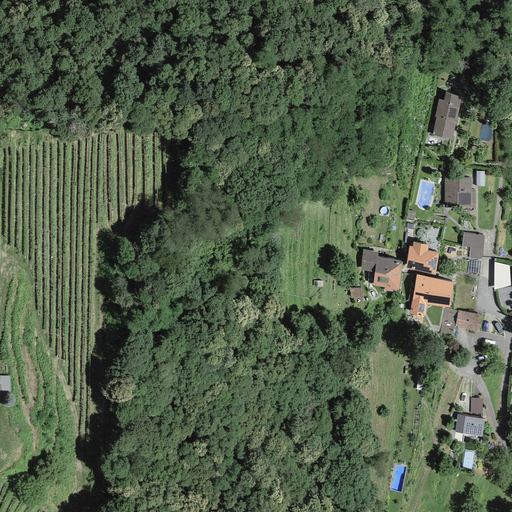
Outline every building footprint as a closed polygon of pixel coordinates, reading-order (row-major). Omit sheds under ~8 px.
[(461,98),(446,92),(444,101),(438,99),(434,117),(436,118),(432,135),(452,139),(461,98)] [(471,178),(444,178),(444,205),(457,205),(457,208),(475,208),(475,191),(471,191),(471,178)] [(414,220),(416,212),(408,210),(406,218),(414,220)] [(484,236),(463,233),(462,246),(470,247),(469,257),(481,259),(484,236)] [(428,245),(413,242),(412,247),(409,246),(406,268),(435,275),(438,253),(427,251),(428,245)] [(378,252),(363,250),(360,270),(375,273),(373,286),(384,288),(384,290),(392,292),(393,289),(398,290),(403,262),(377,256),(378,252)] [(481,262),(469,260),(467,272),(480,274),(481,262)] [(511,266),(494,262),(494,290),(511,285),(511,266)] [(453,283),(416,275),(410,314),(424,317),(426,304),(449,308),(453,283)] [(361,288),(349,288),(351,298),(362,298),(361,288)] [(482,316),(459,310),(455,327),(478,332),(482,316)] [(0,386),(11,386),(11,370),(0,370),(0,386)] [(482,414),(482,399),(471,398),(470,414),(482,414)] [(485,419),(457,415),(455,432),(483,436),(485,419)]
